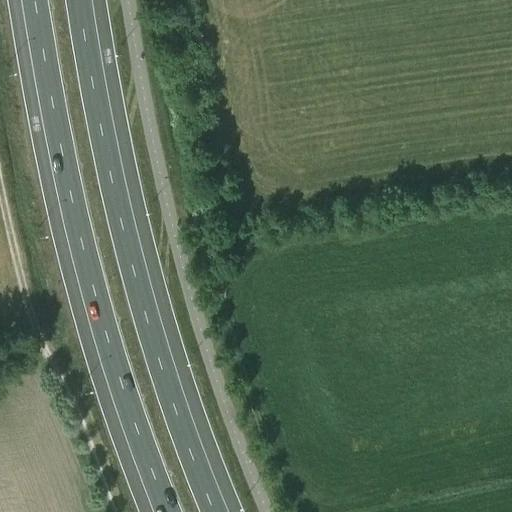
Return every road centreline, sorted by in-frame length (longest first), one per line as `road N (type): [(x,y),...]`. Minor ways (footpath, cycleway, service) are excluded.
road 1 (primary): [(216,511),(147,322),(78,0)]
road 2 (primary): [(32,0),(73,218),(167,511)]
road 3 (track): [(114,511),(30,324),(0,187)]
